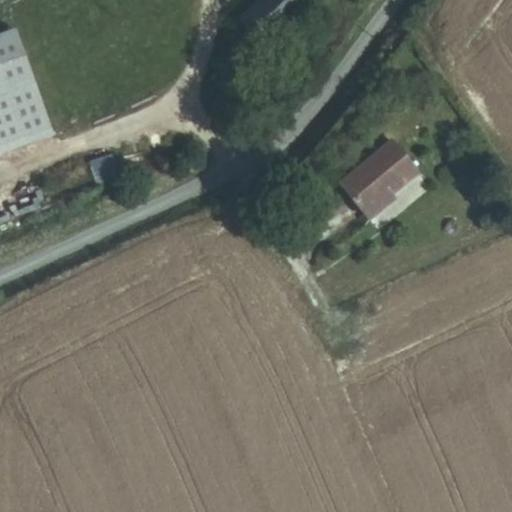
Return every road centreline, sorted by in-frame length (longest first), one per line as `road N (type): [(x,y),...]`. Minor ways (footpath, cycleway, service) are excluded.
road 1 (unclassified): [(396,0),(293,132),(210,184),(0,272)]
road 2 (track): [(0,179),(175,104),(199,62),(205,0)]
road 3 (unknown): [(199,62),(210,184)]
